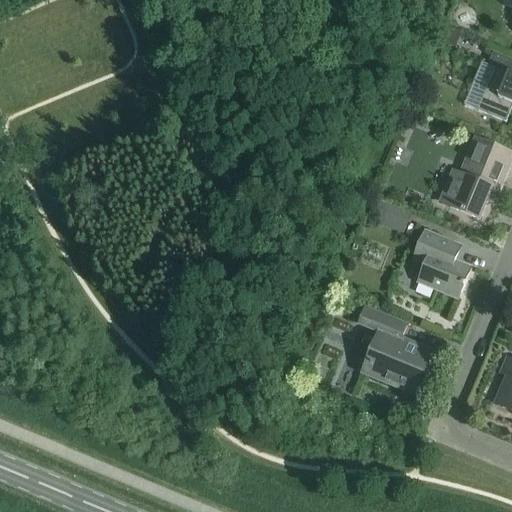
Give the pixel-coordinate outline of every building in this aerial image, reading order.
[(486,90),(477,112),(506,123),(511,107),(511,75),(510,75),(511,71),(511,62),(492,54),(487,66),(495,69),(486,90)] [(497,195),(509,167),(511,159),(511,154),(476,140),(462,173),(455,170),(441,202),(443,206),(475,219),(479,217),(486,202),(489,203),(492,196),(493,197),(497,195)] [(458,301),(471,269),(459,264),(465,249),(425,232),(413,262),(425,267),(417,284),(458,301)] [(407,327),(366,310),(359,325),(379,334),(368,360),(365,359),(361,367),(365,368),(363,373),(418,397),(435,356),(400,341),(407,327)] [(511,360),(507,358),(500,374),(509,378),(497,406),(496,406),(511,413),(511,360)]
